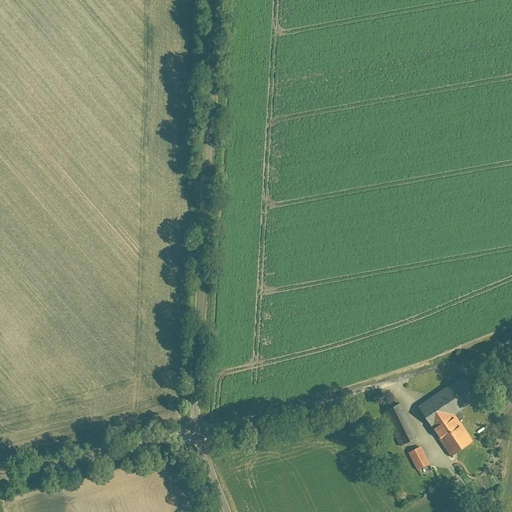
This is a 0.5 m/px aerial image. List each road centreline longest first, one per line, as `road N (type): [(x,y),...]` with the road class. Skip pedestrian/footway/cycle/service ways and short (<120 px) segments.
road 1 (residential): [(192,431),(214,0)]
road 2 (residential): [(192,431),(449,365)]
road 3 (residential): [(192,431),(0,475)]
road 4 (track): [(483,511),(397,380)]
